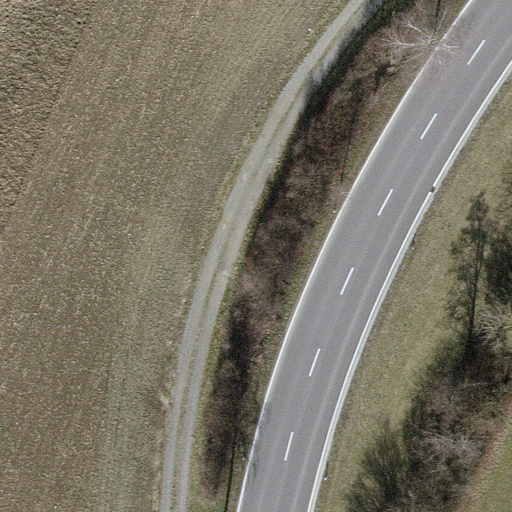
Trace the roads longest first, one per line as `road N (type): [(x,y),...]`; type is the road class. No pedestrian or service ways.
road 1 (secondary): [(511,6),(449,91),(338,305),(277,511)]
road 2 (track): [(372,0),(319,66),(251,178),(201,334),(174,511)]
